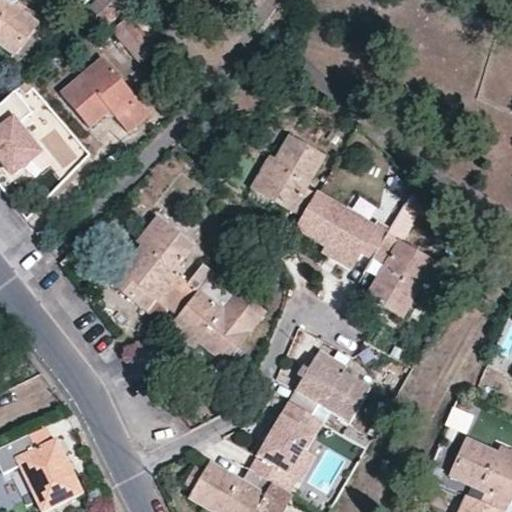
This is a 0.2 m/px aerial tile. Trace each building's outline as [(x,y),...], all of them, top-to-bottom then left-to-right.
[(11,2),(8,5),(0,0),(0,43),(12,52),(35,21),(11,2)] [(121,0),(104,0),(103,1),(111,10),(121,0)] [(125,4),(109,17),(124,34),(139,21),(125,4)] [(155,40),(139,21),(124,34),(140,52),(155,40)] [(60,85),(91,120),(109,104),(125,122),(150,101),(103,49),(60,85)] [(0,155),(15,172),(39,149),(17,125),(32,112),(13,91),(0,103),(0,155)] [(273,163),(278,165),(263,192),(306,217),(319,194),(306,186),(324,154),(289,136),(273,163)] [(273,163),(268,160),(253,187),(263,192),(278,165),(273,163)] [(328,244),(329,244),(358,258),(362,250),(377,258),(391,233),(319,194),(306,217),(300,229),(328,244)] [(388,228),(404,238),(420,211),(404,202),(388,228)] [(142,248),(146,251),(164,227),(155,220),(137,244),(142,248)] [(166,310),(187,283),(173,272),(192,248),(164,227),(146,251),(142,248),(112,285),(158,321),(166,310)] [(421,286),(418,285),(434,256),(391,233),(377,258),(387,264),(371,296),(405,315),(421,286)] [(328,244),(325,250),(354,267),(358,258),(329,244),(328,244)] [(442,262),(434,256),(418,285),(421,286),(427,290),(442,262)] [(215,275),(203,265),(187,283),(166,310),(178,320),(176,322),(201,342),(199,345),(224,364),(264,314),(239,295),(235,300),(211,281),(215,275)] [(176,322),(169,331),(194,351),(199,345),(201,342),(176,322)] [(321,350),(317,359),(345,375),(346,372),(349,366),(321,350)] [(346,372),(345,375),(317,359),(291,402),(316,418),(324,404),(353,421),(373,388),(346,372)] [(316,418),(291,402),(252,469),(293,492),(301,480),(293,475),(308,449),(311,450),(327,424),(316,418)] [(0,465),(4,474),(23,465),(45,510),(84,491),(71,463),(61,468),(49,440),(36,446),(30,434),(0,448),(0,465)] [(61,468),(71,463),(58,436),(49,440),(61,468)] [(454,479),(486,493),(481,505),(495,511),(506,511),(511,499),(511,463),(497,457),(498,454),(469,442),(454,479)] [(498,454),(497,457),(511,463),(511,452),(501,448),(498,454)] [(293,475),(301,480),(316,454),(311,450),(308,449),(293,475)] [(220,511),(221,511),(223,510),(226,511),(280,511),(293,492),(252,469),(244,481),(213,463),(208,474),(195,466),(187,481),(199,488),(195,496),(220,511)] [(495,511),(481,505),(469,500),(463,511),(495,511)]
